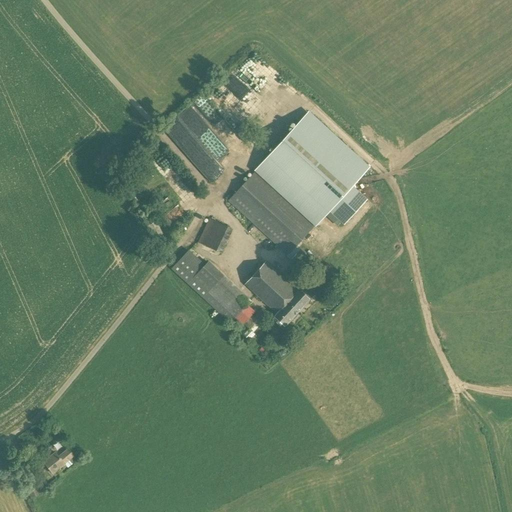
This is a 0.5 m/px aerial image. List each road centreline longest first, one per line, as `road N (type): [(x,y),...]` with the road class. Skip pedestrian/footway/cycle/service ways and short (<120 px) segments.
road 1 (unclassified): [(0,445),(105,336),(200,213),(202,199),(197,175),(46,0)]
road 2 (track): [(511,393),(460,385),(429,326),(397,184),(308,106),(202,199)]
